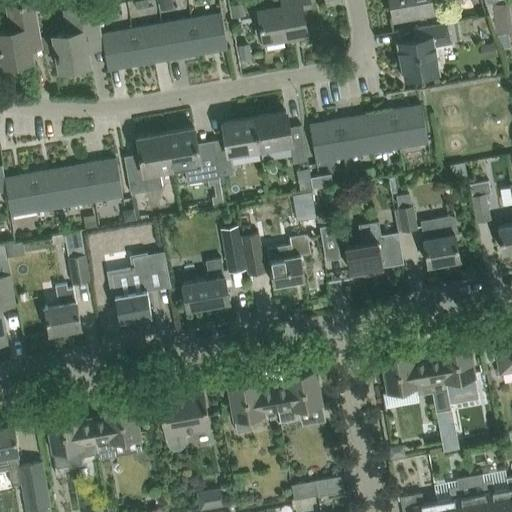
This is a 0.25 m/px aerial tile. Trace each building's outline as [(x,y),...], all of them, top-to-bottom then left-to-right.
[(283,0),(284,5),(258,9),(263,41),(306,33),(302,6),(310,5),(308,0),(283,0)] [(432,0),(390,0),(393,16),(413,13),(435,9),(432,0)] [(33,60),(29,39),(41,37),(35,1),(7,5),(11,29),(0,30),(0,58),(1,65),(33,60)] [(86,39),(102,36),(101,33),(96,4),(64,9),(68,31),(52,33),(55,49),(58,69),(90,63),(86,39)] [(109,4),(97,6),(99,16),(111,14),(109,4)] [(192,16),(198,52),(227,47),(224,27),(221,11),(192,16)] [(162,22),(168,57),(198,52),(192,16),(162,22)] [(434,46),(453,42),(449,20),(431,24),(411,27),(414,39),(398,42),(404,77),(438,71),(434,46)] [(510,20),(494,22),(496,32),(511,30),(510,20)] [(132,27),(138,63),(168,57),(162,22),(132,27)] [(138,63),(132,27),(101,33),(102,36),(108,68),(138,63)] [(494,41),(482,43),(484,57),(496,54),(494,41)] [(247,43),(237,45),(239,59),(250,57),(247,43)] [(428,141),(424,123),(421,103),(420,103),(420,105),(406,108),(405,105),(394,107),(400,146),(428,141)] [(366,115),(372,151),(400,146),(394,107),(380,110),(380,112),(366,115)] [(286,110),(255,115),(260,147),(290,141),(294,161),(307,159),(304,143),(301,123),(288,126),(286,110)] [(212,139),(214,151),(218,174),(233,171),(230,152),(260,147),(255,115),(222,121),(225,137),(212,139)] [(338,117),(345,155),(372,151),(366,115),(350,118),(350,115),(338,117)] [(316,161),(345,155),(338,117),(325,120),(325,122),(310,125),(310,122),(309,123),(312,142),(316,161)] [(194,126),(167,131),(173,167),(185,165),(188,182),(218,177),(218,174),(214,151),(198,153),(194,126)] [(126,166),(129,186),(130,193),(163,187),(160,169),(173,167),(167,131),(137,136),(142,163),(126,166)] [(89,161),(96,199),(123,194),(116,156),(115,157),(115,159),(101,161),(100,159),(89,161)] [(96,199),(89,161),(75,163),(76,166),(62,168),(68,204),(96,199)] [(372,166),(361,168),(363,177),(374,175),(372,166)] [(68,204),(62,168),(45,171),(45,169),(33,171),(40,209),(68,204)] [(11,213),(40,209),(33,171),(20,173),(20,176),(6,178),(5,176),(4,176),(11,213)] [(320,174),(310,176),(312,186),(322,185),(320,174)] [(310,176),(298,178),(300,188),(312,186),(310,176)] [(488,179),(469,183),(476,220),(491,217),(487,193),(491,192),(488,179)] [(511,182),(509,183),(511,199),(511,222),(498,225),(502,251),(511,248),(511,182)] [(316,215),(311,190),(293,193),(297,219),(316,215)] [(414,205),(411,205),(409,192),(396,194),(399,207),(403,228),(418,225),(414,205)] [(222,194),(211,195),(213,205),(223,203),(222,194)] [(133,208),(122,209),(124,220),(135,218),(133,208)] [(95,214),(84,216),(86,227),(97,225),(95,214)] [(459,258),(456,238),(451,214),(420,219),(424,244),(428,264),(459,258)] [(341,257),(334,220),(318,223),(325,259),(341,257)] [(362,240),(345,243),(347,250),(350,270),(366,267),(366,272),(364,272),(364,274),(383,271),(383,269),(382,269),(381,265),(403,261),(398,230),(380,233),(378,220),(372,221),(359,223),(362,240)] [(238,224),(219,227),(223,251),(226,251),(227,255),(242,252),(238,224)] [(90,278),(82,234),(82,229),(64,232),(65,237),(66,240),(73,281),(90,278)] [(248,273),(265,270),(259,231),(242,234),(248,273)] [(291,242),(266,246),(268,258),(270,264),(273,283),(304,278),(300,253),(310,251),(307,231),(290,234),(291,242)] [(64,232),(52,234),(53,243),(66,240),(65,237),(64,232)] [(0,340),(6,339),(0,305),(0,304),(16,302),(12,282),(11,274),(7,251),(5,241),(0,242),(0,255),(4,275),(0,275),(0,340)] [(133,255),(135,267),(111,272),(120,319),(151,314),(147,289),(171,284),(164,249),(159,251),(133,255)] [(221,256),(206,259),(209,276),(182,281),(186,307),(229,299),(221,256)] [(81,326),(77,306),(74,286),(67,287),(66,281),(55,283),(58,303),(44,305),(49,331),(81,326)] [(511,337),(494,341),(498,365),(499,372),(511,369),(511,337)] [(426,356),(432,390),(447,387),(448,393),(478,388),(473,363),(469,340),(438,345),(440,354),(426,356)] [(432,390),(426,356),(412,359),(411,350),(381,356),(387,391),(416,386),(417,393),(432,390)] [(278,409),(280,421),(301,417),(299,407),(322,403),(316,367),(285,373),(287,381),(273,384),(278,409)] [(234,419),(236,431),(252,428),(250,416),(264,413),(264,411),(278,409),(273,384),(259,387),(258,378),(228,383),(231,403),(232,406),(234,419)] [(186,439),(184,430),(210,426),(208,414),(206,408),(203,388),(158,396),(162,422),(164,434),(165,433),(168,445),(170,447),(174,448),(177,448),(180,447),(182,445),(184,442),(186,439)] [(105,414),(92,417),(96,442),(98,450),(112,447),(111,441),(140,436),(138,425),(134,401),(104,406),(105,414)] [(46,417),(49,436),(50,439),(52,452),(53,452),(55,466),(74,462),(71,449),(85,446),(85,444),(96,442),(92,417),(78,419),(76,411),(46,417)] [(51,511),(42,460),(20,464),(17,453),(18,453),(13,422),(0,424),(0,469),(9,467),(12,484),(23,482),(28,511),(51,511)] [(458,446),(455,431),(440,434),(443,446),(444,449),(458,446)] [(399,444),(387,446),(389,458),(405,455),(404,447),(399,444)] [(492,478),(483,480),(482,472),(469,474),(476,511),(511,511),(511,508),(508,487),(494,489),(492,478)] [(344,489),(341,473),(314,478),(317,493),(317,494),(344,489)] [(476,511),(469,474),(456,476),(457,484),(449,486),(451,497),(437,499),(439,511),(476,511)] [(297,496),(317,493),(314,478),(295,482),(291,482),(294,497),(297,496)] [(223,487),(209,489),(212,505),(226,503),(223,487)] [(439,511),(437,499),(423,502),(421,491),(400,495),(402,511),(439,511)]
